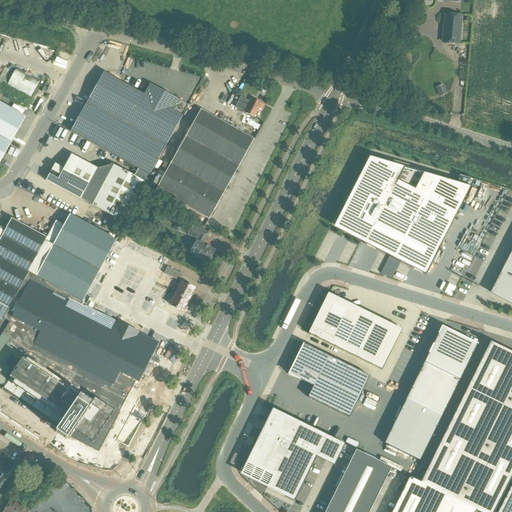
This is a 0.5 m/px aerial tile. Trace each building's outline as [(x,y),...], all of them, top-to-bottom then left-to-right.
[(446,15),(443,42),(459,44),(462,17),(446,15)] [(14,38),(0,63),(0,94),(29,111),(56,64),(58,59),(62,52),(14,38)] [(139,44),(137,48),(149,52),(150,48),(139,44)] [(396,58),(393,84),(408,85),(411,60),(396,58)] [(104,72),(70,132),(115,157),(149,176),(158,159),(171,136),(181,118),(182,116),(173,112),(179,101),(150,85),(144,95),(104,72)] [(446,93),(442,85),(435,88),(439,96),(446,93)] [(241,97),(235,107),(245,112),(245,113),(254,118),(259,109),(262,110),(264,105),(261,104),(252,99),(250,102),(241,97)] [(0,103),(0,162),(25,117),(0,103)] [(200,110),(155,190),(209,220),(254,140),(200,110)] [(54,164),(45,181),(124,224),(146,183),(111,164),(111,165),(97,169),(71,155),(63,169),(54,164)] [(344,214),(339,223),(357,232),(354,237),(365,243),(364,244),(425,275),(470,188),(440,180),(403,168),(369,157),(341,213),(344,214)] [(45,241),(31,265),(86,295),(94,280),(97,282),(98,281),(95,280),(99,272),(102,273),(99,271),(104,263),(107,265),(107,264),(104,262),(116,240),(70,215),(64,226),(53,246),(50,244),(45,241)] [(178,217),(176,222),(186,227),(188,222),(178,217)] [(0,227),(0,318),(2,320),(2,319),(5,313),(8,309),(28,272),(31,265),(45,241),(46,239),(11,219),(5,230),(0,227)] [(185,229),(176,224),(173,229),(182,234),(185,229)] [(192,225),(187,235),(197,240),(195,243),(193,242),(189,252),(190,253),(190,254),(208,263),(214,251),(202,245),(208,234),(192,225)] [(511,249),(500,272),(502,273),(492,293),(511,303),(511,249)] [(9,323),(0,336),(0,383),(4,386),(2,389),(58,426),(56,430),(57,431),(55,433),(67,440),(68,438),(69,439),(70,437),(90,448),(92,447),(92,448),(93,449),(93,450),(94,450),(95,450),(96,451),(97,451),(98,450),(99,450),(100,449),(100,448),(101,448),(101,447),(101,446),(101,445),(101,444),(103,444),(120,413),(119,412),(136,381),(138,382),(138,381),(156,345),(137,335),(138,333),(137,333),(135,337),(130,335),(126,333),(128,328),(127,328),(125,332),(116,328),(118,323),(112,334),(62,309),(69,295),(82,302),(81,305),(85,307),(90,298),(86,295),(31,265),(28,272),(8,309),(5,313),(2,319),(9,323)] [(167,267),(163,274),(179,282),(183,275),(167,267)] [(163,275),(160,283),(168,286),(171,279),(163,275)] [(173,289),(171,292),(188,300),(194,289),(181,282),(178,289),(176,288),(173,289)] [(164,307),(167,295),(163,294),(165,287),(159,286),(158,290),(154,290),(151,304),(164,307)] [(173,299),(170,305),(183,312),(188,300),(171,292),(170,295),(171,298),(173,299)] [(357,308),(328,293),(308,334),(382,370),(402,330),(400,329),(398,333),(355,312),(357,308)] [(406,399),(384,444),(420,462),(442,416),(478,345),(442,327),(406,399)] [(421,483),(480,511),(495,511),(511,478),(511,352),(490,342),(421,483)] [(369,377),(302,344),(287,375),(312,387),(307,398),(348,418),(369,377)] [(136,388),(126,401),(138,409),(147,396),(136,388)] [(262,431),(263,431),(247,463),(274,476),(271,483),(270,482),(266,489),(294,502),(316,457),(334,466),(344,445),(272,409),(262,431)] [(370,511),(392,469),(356,451),(325,511),(370,511)] [(405,487),(391,511),(477,511),(432,489),(409,478),(405,487)] [(511,511),(511,484),(497,511),(511,511)] [(12,500),(3,511),(27,511),(28,511),(12,500)]
